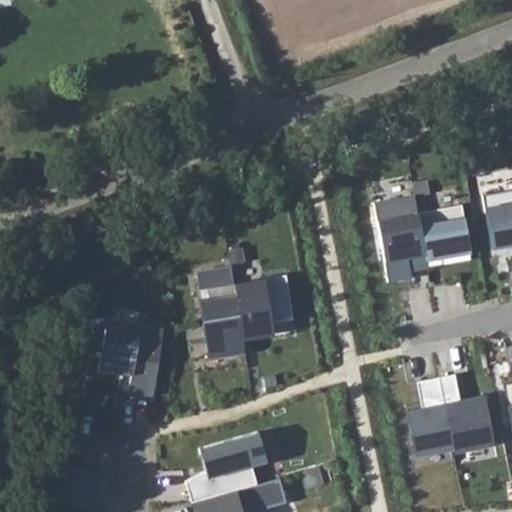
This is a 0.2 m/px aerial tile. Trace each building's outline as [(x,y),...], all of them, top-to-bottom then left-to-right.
[(410,198),(374,204),(385,263),(406,259),(408,268),(422,266),(421,259),(415,223),(410,198)] [(511,243),(511,200),(483,205),(490,247),(511,243)] [(463,215),(415,223),(421,259),(469,251),(463,215)] [(233,291),(196,299),(208,354),(245,346),(233,291)] [(102,340),(98,360),(131,366),(128,384),(153,388),(161,334),(137,330),(138,322),(95,315),(91,338),(102,340)] [(437,376),(450,445),(451,449),(493,441),(484,394),(459,398),(454,373),(437,376)] [(404,409),(412,452),(450,445),(437,376),(414,380),(418,401),(419,406),(404,409)] [(418,401),(403,404),(404,409),(419,406),(418,401)] [(184,501),(187,511),(252,511),(252,509),(279,501),(272,476),(184,501)]
